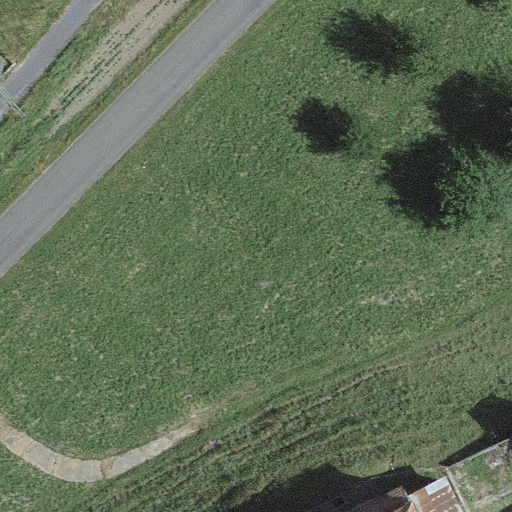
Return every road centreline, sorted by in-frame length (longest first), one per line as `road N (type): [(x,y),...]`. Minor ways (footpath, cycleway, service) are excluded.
road 1 (unclassified): [(0,261),(257,0)]
road 2 (track): [(99,0),(0,106)]
